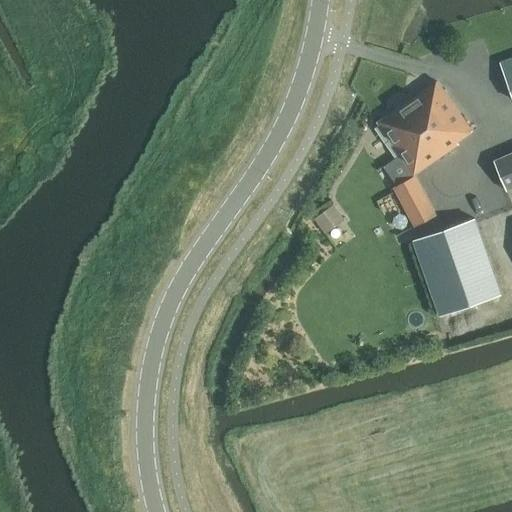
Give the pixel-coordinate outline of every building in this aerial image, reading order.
[(511,58),(501,63),(511,94),(511,58)] [(378,122),(413,174),(439,156),(459,143),(457,141),(472,131),(437,81),(378,122)] [(511,152),(494,160),(507,191),(511,189),(511,152)] [(399,187),(418,223),(436,213),(417,178),(399,187)] [(315,218),(325,231),(333,225),(324,212),(315,218)] [(414,239),(441,315),(501,294),(475,218),(414,239)]
